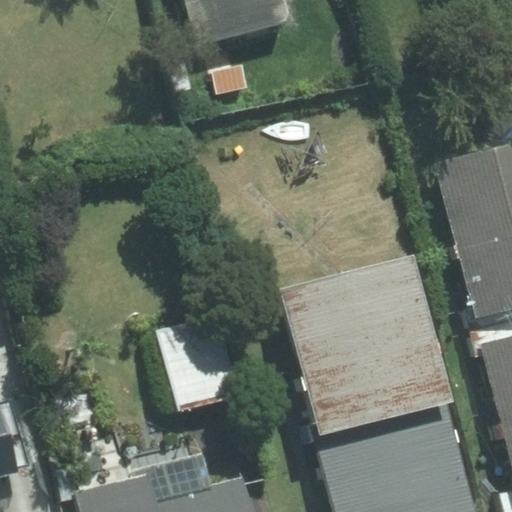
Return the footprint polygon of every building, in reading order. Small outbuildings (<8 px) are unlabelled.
[(267,0),(163,0),(176,54),(274,33),(267,0)] [(511,146),(415,170),(454,329),(511,314),(511,146)] [(451,511),(389,262),(252,296),(305,511),(451,511)] [(213,316),(142,333),(163,420),(234,403),(213,316)] [(511,339),(461,352),(500,507),(511,503),(511,339)] [(8,399),(0,400),(0,498),(27,493),(8,399)] [(232,511),(225,484),(145,505),(139,481),(56,500),(58,511),(232,511)]
